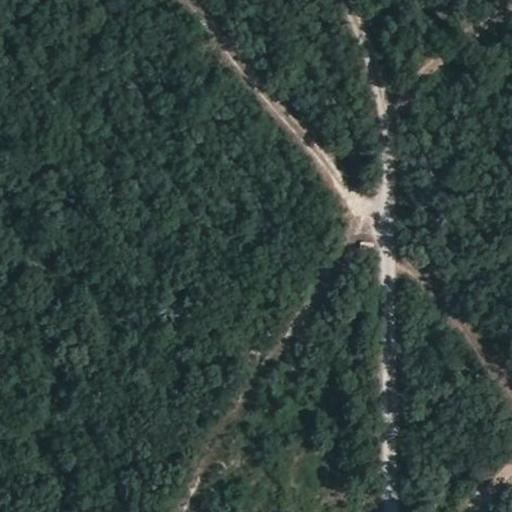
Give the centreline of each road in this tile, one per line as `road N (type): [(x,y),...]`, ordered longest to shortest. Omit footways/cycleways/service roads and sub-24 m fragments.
road 1 (track): [(389,511),(383,225),(192,0)]
road 2 (track): [(383,225),(390,133),(377,74),(346,0)]
